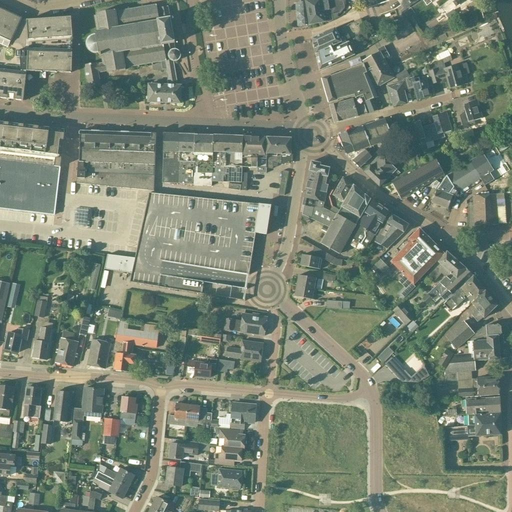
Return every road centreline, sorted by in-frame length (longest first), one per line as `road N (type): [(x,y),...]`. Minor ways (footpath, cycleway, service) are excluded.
road 1 (residential): [(511,312),(452,241),(380,195),(313,134)]
road 2 (residential): [(371,384),(267,289),(294,203)]
road 3 (residential): [(162,388),(0,373)]
road 4 (residential): [(0,224),(60,231),(72,130)]
road 5 (residential): [(279,0),(284,57),(313,134)]
road 6 (residential): [(313,134),(444,98)]
road 7 (residential): [(134,511),(159,444),(162,388)]
road 8 (residential): [(380,511),(371,384)]
